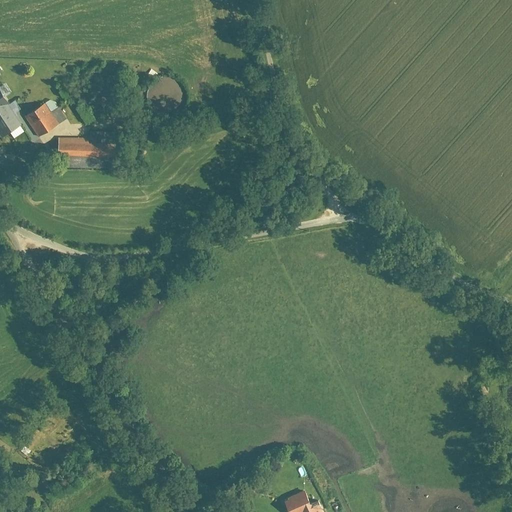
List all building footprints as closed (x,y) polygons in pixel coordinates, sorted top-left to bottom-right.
[(153,84),(149,91),(148,102),(151,109),(158,116),(166,119),(172,118),(181,115),(187,108),(189,97),(186,88),(180,81),(167,77),(158,80),(153,84)] [(114,83),(96,95),(108,115),(127,103),(114,83)] [(56,102),(47,108),(36,92),(18,105),(41,139),(68,120),(56,102)] [(116,135),(92,134),(92,139),(60,138),(59,157),(115,159),(116,135)] [(309,492),(284,502),(288,511),(332,511),(326,497),(313,502),(309,492)]
